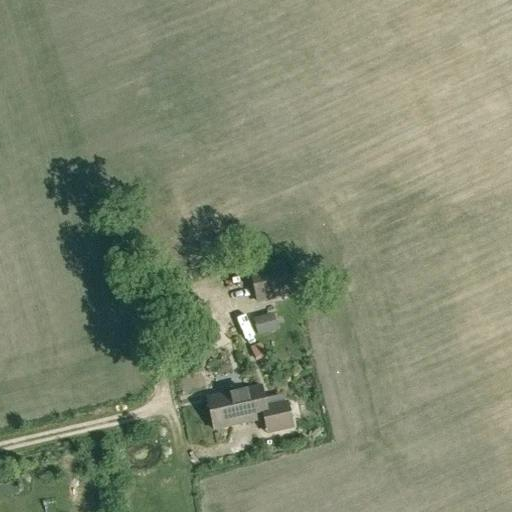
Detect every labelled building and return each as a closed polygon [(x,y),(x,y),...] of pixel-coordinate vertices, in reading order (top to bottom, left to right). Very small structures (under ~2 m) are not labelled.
[(288,295),(281,266),(250,273),(257,303),(288,295)] [(193,313),(175,322),(190,352),(208,343),(193,313)] [(258,336),(272,333),(267,316),(254,319),(258,336)] [(178,375),(181,387),(204,382),(201,370),(178,375)] [(260,387),(207,399),(214,431),(264,419),(267,434),(293,428),(287,403),(265,408),(260,387)]
